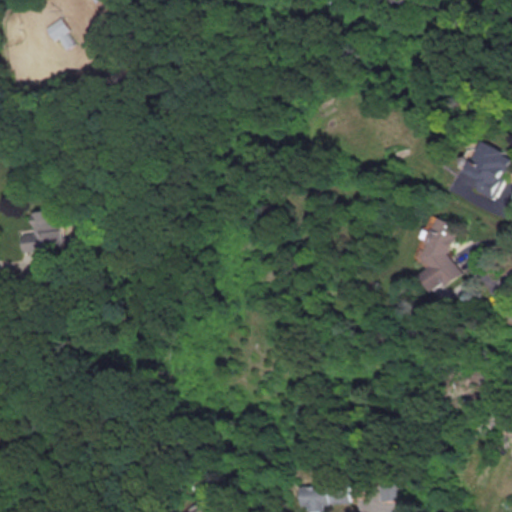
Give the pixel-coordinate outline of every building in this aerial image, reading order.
[(67,30),(70,28),(63,16),(47,26),(55,39),(60,36),(67,47),(74,43),(67,30)] [(475,170),(491,178),(485,188),(500,197),(511,173),(511,150),(492,139),(475,170)] [(34,210),(36,231),(25,232),(27,251),(65,247),(61,207),(34,210)] [(453,248),(469,239),(455,217),(429,233),(437,246),(426,252),(435,266),(424,273),(435,290),(449,281),(451,284),(469,272),(453,248)] [(354,502),(353,482),(309,484),(310,504),(317,504),(316,511),(329,511),(329,502),(354,502)] [(234,511),(235,511),(234,511),(215,511),(207,500),(193,510),(194,511),(234,511)]
